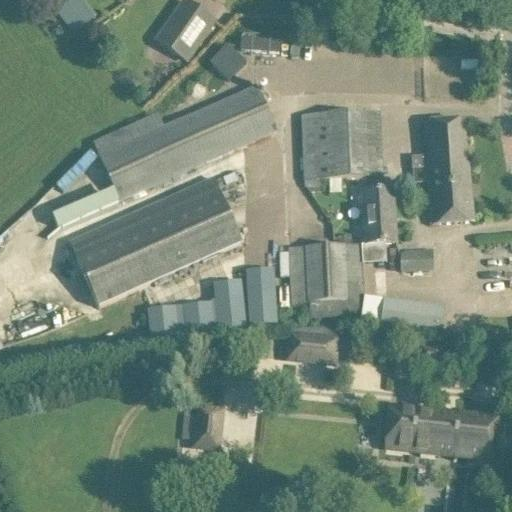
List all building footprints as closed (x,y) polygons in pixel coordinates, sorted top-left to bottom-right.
[(186,64),(213,24),(184,4),(157,43),(186,64)] [(285,62),(285,41),(238,42),(238,62),(285,62)] [(210,64),(229,84),(248,66),(228,46),(210,64)] [(120,204),(257,142),(275,134),(256,91),(100,161),(120,204)] [(302,118),(304,183),(366,181),(366,164),(381,164),(379,115),(302,118)] [(420,125),(425,169),(431,228),(474,225),(463,122),(420,125)] [(242,247),(213,182),(69,247),(98,312),(242,247)] [(365,248),(376,247),(396,245),(392,192),(362,195),(365,248)] [(292,307),(309,306),(310,318),(364,316),(361,248),(289,252),(292,307)] [(399,254),(400,274),(433,273),(432,253),(399,254)] [(248,325),(276,324),(275,269),(246,270),(248,325)] [(212,284),(213,304),(146,310),(149,342),(246,334),(241,281),(212,284)] [(367,301),(363,328),(442,340),(446,312),(367,301)] [(334,367),(336,343),(290,338),(288,362),(334,367)] [(417,349),(415,369),(439,372),(442,352),(417,349)] [(498,421),(390,410),(385,451),(493,463),(498,421)] [(198,412),(194,450),(217,452),(222,414),(198,412)]
